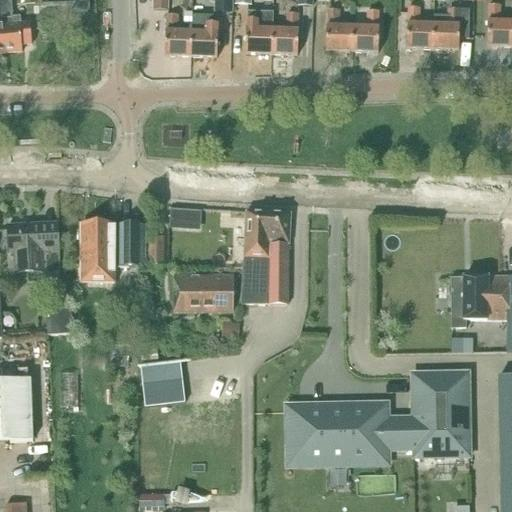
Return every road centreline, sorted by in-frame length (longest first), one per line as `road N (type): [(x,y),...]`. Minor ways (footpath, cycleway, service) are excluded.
road 1 (unclassified): [(126,167),(153,185),(213,191),(511,200)]
road 2 (unclassified): [(511,85),(122,96)]
road 3 (unclassified): [(0,174),(92,177),(126,167)]
road 4 (unclassified): [(0,98),(122,96)]
